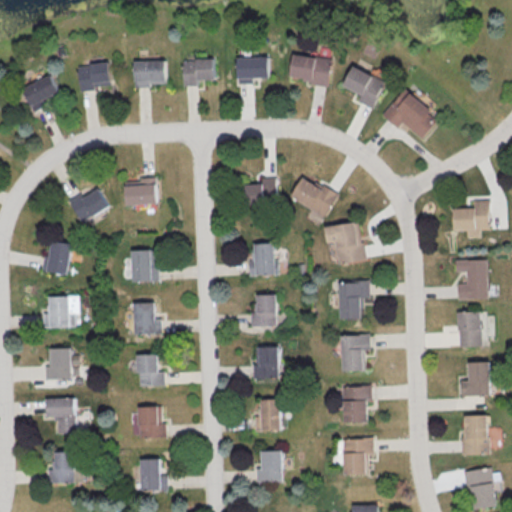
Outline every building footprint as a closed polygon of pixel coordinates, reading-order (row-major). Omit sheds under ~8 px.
[(333,59),(294,52),(290,78),(329,84),(333,59)] [(269,56),(238,57),(239,83),(253,83),(253,77),(269,77),(269,56)] [(184,85),(198,85),(198,79),(215,79),(214,58),(184,59),(184,85)] [(135,60),(135,87),(151,86),(151,83),(166,82),(166,59),(135,60)] [(78,65),(81,91),(94,89),(94,86),(111,84),(109,61),(78,65)] [(362,92),(358,101),(374,107),(386,80),(353,66),(345,85),(362,92)] [(41,107),(39,102),(60,92),(51,74),(23,87),(34,111),(41,107)] [(404,88),(383,114),(398,127),(403,122),(422,138),(439,117),(404,88)] [(291,196),(324,216),(338,194),(304,174),(291,196)] [(156,176),(139,177),(140,181),(125,181),(126,204),(157,203),(156,176)] [(246,183),(245,204),(276,204),(276,176),(263,176),(263,183),(246,183)] [(109,206),(98,185),(70,200),(80,221),(109,206)] [(474,200),(474,207),(454,208),(454,229),(466,229),(467,237),(480,236),(480,229),(490,228),(489,199),(474,200)] [(328,242),(335,241),(339,263),(365,259),(359,221),(326,226),(328,242)] [(46,270),(66,274),(72,243),(52,240),(46,270)] [(276,242),(254,243),(255,258),(249,258),(249,274),(277,273),(276,242)] [(159,280),(158,266),(153,266),(152,249),(132,249),(133,281),(159,280)] [(488,298),(487,258),(456,259),(456,271),(467,271),(467,283),(458,283),(458,298),(488,298)] [(339,280),(340,318),(363,317),(362,297),(370,297),(369,280),(339,280)] [(276,293),(257,294),(257,312),(250,312),(251,325),(277,325),(276,293)] [(79,314),(79,295),(49,296),(49,311),(44,312),(44,327),(75,326),(75,314),(79,314)] [(135,333),(162,333),(161,318),(155,318),(155,302),(134,302),(135,333)] [(482,310),(459,311),(460,346),(483,345),(482,310)] [(342,370),(365,369),(364,349),(370,349),(370,333),(341,335),(342,370)] [(280,377),(279,345),(259,345),(259,363),(252,363),(253,378),(280,377)] [(52,365),(45,365),(45,379),(71,378),(71,364),(79,364),(79,354),(71,354),(71,347),(52,347),(52,365)] [(158,353),(137,354),(138,385),(164,385),(164,370),(158,371),(158,353)] [(469,361),(470,380),(461,380),(462,395),(492,395),(491,361),(469,361)] [(368,421),(367,400),(372,400),(372,385),(343,385),(344,422),(368,421)] [(75,397),(46,397),(47,415),(56,415),(57,432),(75,431),(75,397)] [(281,429),(280,398),(261,398),(262,429),(281,429)] [(166,436),(165,422),(161,423),(161,405),(138,406),(139,437),(166,436)] [(466,414),(466,436),(462,436),(462,453),(490,453),(489,414),(466,414)] [(374,454),(373,437),(343,438),(344,474),(368,473),(368,454),(374,454)] [(282,450),(261,450),(261,468),(256,468),(256,481),(282,480),(282,450)] [(48,469),(49,482),(75,481),(74,451),(55,451),(55,469),(48,469)] [(160,458),(140,458),(140,489),(167,488),(167,473),(161,473),(160,458)] [(497,505),(492,466),(467,470),(472,508),(497,505)]
